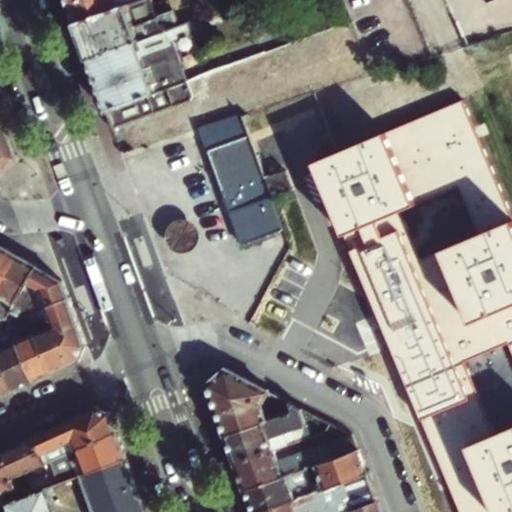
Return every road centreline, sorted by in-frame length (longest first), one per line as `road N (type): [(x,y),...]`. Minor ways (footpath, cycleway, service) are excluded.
road 1 (unknown): [(473,91),(342,144),(316,167),(308,204),(311,314),(296,379)]
road 2 (residential): [(145,362),(221,344),(359,415),(373,429),(404,511)]
road 3 (secondary): [(12,0),(87,205)]
road 4 (residential): [(511,175),(432,0)]
road 5 (secondary): [(87,205),(145,362)]
road 6 (residential): [(0,429),(145,362)]
road 7 (secondary): [(145,362),(200,511)]
